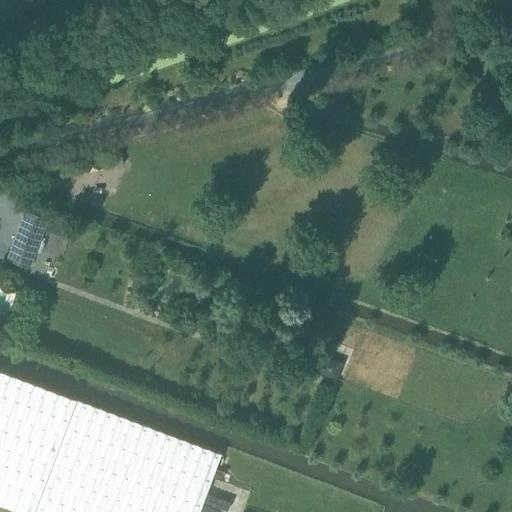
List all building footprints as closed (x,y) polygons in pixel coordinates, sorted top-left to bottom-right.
[(111,158),(92,163),(94,170),(113,165),(111,158)] [(28,203),(25,210),(48,218),(50,211),(28,203)] [(25,211),(7,257),(30,266),(48,219),(25,211)] [(51,213),(45,229),(60,234),(66,218),(51,213)] [(317,355),(312,368),(337,378),(342,365),(317,355)] [(0,368),(0,502),(26,511),(198,511),(221,452),(75,397),(0,368)] [(215,471),(213,477),(222,480),(224,475),(215,471)]
